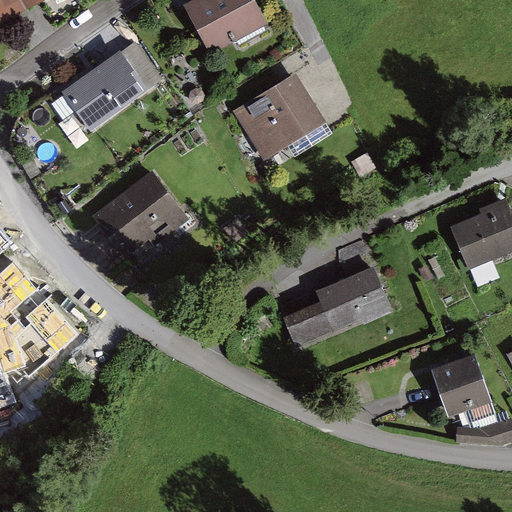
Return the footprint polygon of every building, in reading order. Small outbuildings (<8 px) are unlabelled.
[(0,0),(0,23),(30,8),(25,0),(0,0)] [(255,0),(208,0),(194,7),(216,49),(236,39),(242,51),(273,35),(255,0)] [(138,45),(56,99),(66,115),(76,108),(92,132),(164,85),(138,45)] [(297,82),(240,115),(265,158),(293,142),(298,151),(327,134),(297,82)] [(186,217),(158,177),(96,222),(107,238),(112,234),(129,258),(157,238),(161,243),(172,235),(173,227),(186,217)] [(511,203),(452,227),(478,291),(506,279),(498,260),(511,254),(511,203)] [(372,269),(324,289),(329,301),(288,318),(300,347),(366,321),(369,329),(393,320),(372,269)] [(8,302),(0,307),(0,385),(14,405),(26,396),(21,390),(43,375),(32,361),(39,356),(24,336),(29,332),(8,302)] [(480,352),(436,366),(451,415),(470,410),(474,422),(462,426),(465,436),(500,437),(511,432),(511,411),(511,408),(498,412),(480,352)]
